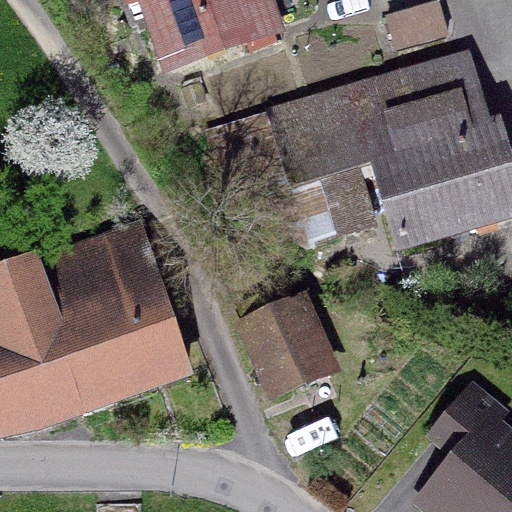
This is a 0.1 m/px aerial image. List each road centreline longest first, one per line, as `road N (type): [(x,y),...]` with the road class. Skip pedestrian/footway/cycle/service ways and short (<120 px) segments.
road 1 (track): [(23,0),(65,55),(196,281),(272,501)]
road 2 (residential): [(288,511),(240,485),(172,470),(0,466)]
